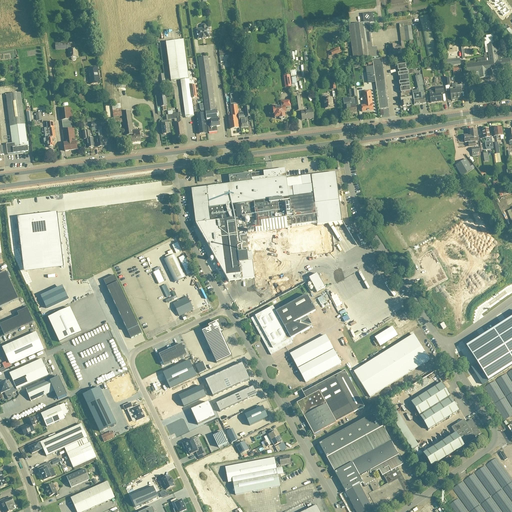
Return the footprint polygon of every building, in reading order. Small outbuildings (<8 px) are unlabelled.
[(509,12),(498,0),(493,0),(491,2),(493,4),(492,5),(502,17),(509,12)] [(373,59),(373,54),(369,24),(374,23),(373,16),(372,13),(363,14),(364,24),(349,26),(354,61),(373,59)] [(411,27),(410,27),(410,23),(399,25),(399,29),(403,28),(405,42),(409,42),(409,46),(413,45),(413,41),(412,41),(411,27)] [(208,28),(207,29),(206,29),(206,27),(206,26),(205,26),(204,25),(203,25),(202,26),(201,27),(201,28),(201,29),(196,30),(197,40),(202,39),(202,40),(205,39),(210,38),(208,28)] [(511,36),(511,32),(509,29),(503,33),(508,40),(511,36)] [(484,54),(484,58),(477,59),(477,64),(473,65),(473,64),(473,65),(466,66),(466,65),(465,65),(466,74),(467,74),(474,73),(475,78),(474,78),(474,79),(479,78),(479,79),(487,78),(487,77),(492,77),(491,77),(491,72),(491,71),(498,70),(502,70),(502,69),(510,69),(509,60),(501,61),(501,59),(503,58),(502,51),(496,52),(495,45),(494,45),(493,36),(486,37),(486,39),(483,39),(485,54),(484,54)] [(194,117),(189,80),(183,41),(180,41),(166,43),(171,82),(180,81),(185,118),(194,117)] [(77,49),(74,49),(73,42),(55,44),(55,50),(67,50),(68,58),(70,58),(71,59),(71,60),(72,61),(73,61),(74,61),(75,60),(75,59),(75,58),(78,57),(77,49)] [(398,46),(396,47),(396,45),(388,46),(390,56),(398,55),(397,52),(404,51),(403,43),(398,44),(398,46)] [(339,48),(329,52),(331,56),(341,52),(339,48)] [(208,58),(198,59),(209,133),(217,132),(217,127),(220,127),(219,120),(218,120),(217,112),(215,112),(208,58)] [(375,82),(375,84),(379,110),(388,109),(382,59),(372,60),(373,66),(374,75),(375,82)] [(460,65),(460,62),(459,59),(442,61),(443,67),(460,65)] [(407,106),(411,106),(410,101),(411,101),(411,97),(410,97),(407,71),(406,71),(405,64),(397,65),(401,98),(400,98),(401,103),(402,103),(402,107),(407,106)] [(373,66),(366,67),(368,83),(375,82),(374,75),(373,66)] [(90,85),(99,84),(97,68),(88,69),(90,85)] [(417,92),(414,92),(414,95),(413,95),(414,105),(425,104),(423,91),(423,86),(418,87),(418,90),(417,90),(417,92)] [(435,90),(429,91),(430,95),(429,95),(430,104),(442,102),(441,94),(444,94),(443,87),(435,88),(435,90)] [(362,93),(363,98),(364,106),(361,106),(362,112),(373,111),(372,105),(370,92),(362,93)] [(28,143),(27,143),(21,94),(6,95),(12,145),(6,145),(7,155),(28,153),(27,148),(28,147),(28,143)] [(300,98),(294,99),(295,112),(302,111),(300,98)] [(324,103),(325,109),(333,108),(332,102),(332,98),(323,99),(324,103)] [(346,109),(347,115),(356,113),(355,106),(354,100),(350,100),(349,99),(349,102),(344,102),(345,109),(346,109)] [(290,107),(290,101),(281,102),(281,107),(277,107),(277,109),(273,109),(273,110),(271,110),(271,114),(273,114),(273,115),(274,115),(274,119),(279,118),(279,120),(280,120),(281,120),(283,120),(284,119),(285,119),(284,114),(286,114),(285,108),(286,108),(287,109),(290,109),(290,108),(290,107)] [(232,118),(229,118),(230,130),(238,129),(237,117),(238,117),(237,106),(231,107),(232,118)] [(122,117),(122,113),(121,113),(121,108),(112,109),(113,118),(122,117)] [(301,112),(302,121),(313,119),(312,108),(308,109),(308,111),(301,112)] [(70,109),(58,110),(59,121),(72,120),(70,109)] [(122,113),(122,117),(123,123),(125,136),(131,136),(132,143),(141,142),(140,136),(139,131),(133,131),(130,112),(122,113)] [(247,118),(244,119),(244,117),(243,118),(243,113),(242,113),(241,112),(240,113),(239,114),(238,114),(239,122),(240,122),(241,128),(248,127),(247,118)] [(173,115),(168,116),(169,120),(177,119),(177,123),(173,123),(176,138),(184,137),(182,122),(181,122),(180,118),(179,114),(173,115)] [(204,114),(196,115),(198,125),(199,135),(207,134),(205,124),(204,114)] [(169,120),(168,116),(164,117),(165,121),(164,121),(164,125),(161,126),(163,135),(170,134),(168,120),(169,120)] [(108,127),(107,121),(100,122),(101,128),(102,137),(103,147),(108,146),(106,130),(104,130),(103,127),(108,127)] [(45,140),(44,140),(44,144),(47,144),(48,148),(49,148),(49,149),(51,149),(52,148),(53,148),(53,147),(54,147),(55,147),(54,141),(55,141),(54,139),(55,138),(53,123),(49,124),(51,134),(48,135),(45,136),(45,140)] [(496,140),(500,139),(499,136),(502,136),(501,128),(492,129),(493,137),(495,137),(496,140)] [(491,137),(489,137),(488,129),(482,130),(482,134),(481,135),(482,139),(486,139),(486,142),(485,143),(486,148),(492,147),(491,137)] [(73,130),(62,131),(65,152),(77,150),(75,137),(74,137),(73,130)] [(475,142),(478,141),(477,131),(468,132),(469,136),(471,136),(473,136),(473,139),(474,138),(475,142)] [(83,141),(86,140),(87,144),(88,149),(90,149),(92,149),(92,148),(94,148),(92,139),(90,139),(89,132),(82,133),(83,141)] [(475,147),(475,142),(474,138),(473,139),(473,136),(471,136),(469,136),(464,136),(464,143),(472,142),(472,144),(468,144),(468,147),(475,147)] [(477,156),(477,153),(480,153),(480,148),(471,149),(472,157),(477,156)] [(472,170),(465,160),(455,166),(461,177),(472,170)] [(195,190),(191,190),(195,225),(212,254),(228,283),(255,280),(249,234),(236,236),(235,229),(245,227),(244,225),(242,225),(241,219),(247,218),(256,286),(270,285),(271,292),(276,292),(275,284),(309,280),(309,279),(317,274),(325,288),(329,288),(330,293),(341,292),(337,259),(333,260),(329,231),(325,225),(342,223),(336,179),(336,173),(302,178),(297,178),(286,180),(286,178),(285,170),(229,177),(230,185),(195,190)] [(128,204),(98,208),(101,238),(116,236),(115,221),(130,219),(128,205),(147,202),(151,232),(166,230),(163,200),(147,202),(128,204)] [(81,210),(69,211),(76,271),(88,269),(81,210)] [(19,218),(17,218),(23,268),(63,263),(57,213),(56,214),(56,215),(47,216),(47,215),(27,217),(27,219),(19,220),(19,218)] [(333,226),(331,227),(338,239),(340,237),(333,226)] [(163,260),(174,283),(185,278),(174,255),(163,260)] [(0,291),(12,286),(6,272),(0,274),(0,291)] [(309,280),(316,293),(325,288),(317,274),(309,279),(309,280)] [(110,286),(106,288),(109,293),(120,288),(117,283),(113,285),(110,286)] [(12,286),(0,291),(0,308),(18,300),(12,286)] [(120,288),(109,293),(112,299),(122,294),(120,288)] [(122,294),(112,299),(114,304),(125,299),(122,294)] [(264,324),(256,329),(271,356),(292,344),(290,340),(309,329),(293,324),(298,321),(310,325),(311,325),(307,316),(315,312),(306,296),(275,313),(261,320),(264,324)] [(324,297),(318,300),(322,307),(327,304),(324,297)] [(173,304),(179,317),(193,311),(187,298),(173,304)] [(125,299),(114,304),(117,310),(128,305),(125,299)] [(128,305),(117,310),(119,315),(130,310),(128,305)] [(251,319),(256,329),(264,324),(261,320),(275,313),(272,307),(251,319)] [(0,325),(0,327),(4,336),(33,323),(27,309),(17,313),(19,317),(0,325)] [(81,333),(70,309),(48,319),(59,343),(81,333)] [(130,310),(119,315),(122,321),(133,316),(130,310)] [(133,316),(122,321),(124,326),(135,321),(133,316)] [(511,317),(466,347),(488,382),(511,366),(511,317)] [(380,327),(383,331),(395,323),(392,318),(380,327)] [(135,321),(124,326),(127,332),(130,330),(134,328),(138,327),(135,321)] [(221,329),(218,323),(209,327),(210,328),(202,332),(216,364),(232,357),(219,330),(221,329),(221,330),(221,329)] [(374,338),(376,341),(380,347),(397,336),(392,328),(374,338)] [(43,350),(36,333),(2,348),(10,365),(43,350)] [(370,398),(429,361),(413,335),(353,373),(370,398)] [(290,355),(301,376),(305,383),(340,364),(325,336),(290,355)] [(108,339),(113,350),(118,348),(113,337),(108,339)] [(159,355),(164,366),(186,356),(181,345),(159,355)] [(68,348),(64,350),(70,363),(75,361),(68,348)] [(16,390),(48,376),(41,360),(9,374),(15,388),(16,390)] [(189,361),(163,374),(170,389),(196,377),(189,361)] [(242,364),(205,381),(212,397),(249,380),(242,364)] [(314,435),(364,407),(344,371),(303,394),(305,399),(296,404),(301,413),(301,416),(304,417),(311,430),(309,432),(310,435),(313,433),(314,435)] [(31,402),(54,391),(58,400),(67,396),(59,378),(50,382),(26,392),(31,402)] [(0,393),(1,395),(4,393),(6,397),(17,392),(16,390),(15,388),(10,390),(6,382),(6,381),(0,383),(0,393)] [(458,411),(450,398),(441,384),(411,403),(428,430),(458,411)] [(178,397),(184,408),(206,397),(201,387),(178,397)] [(253,387),(216,404),(220,413),(257,396),(253,387)] [(99,388),(82,396),(99,432),(116,425),(99,388)] [(130,403),(123,407),(125,411),(127,410),(131,419),(134,418),(136,422),(145,418),(139,406),(132,409),(132,408),(132,407),(130,403)] [(198,426),(215,418),(208,403),(191,411),(198,426)] [(65,419),(59,406),(50,410),(41,415),(41,416),(46,428),(65,419)] [(262,407),(244,416),(249,427),(267,418),(262,407)] [(409,490),(397,469),(404,465),(383,427),(375,413),(319,444),(326,458),(334,473),(345,493),(356,511),(378,511),(380,506),(409,490)] [(28,425),(21,429),(24,436),(34,431),(32,427),(35,426),(32,418),(26,421),(27,423),(28,425)] [(456,435),(418,458),(426,471),(464,447),(463,446),(475,439),(475,438),(480,435),(471,421),(466,424),(464,421),(451,428),(456,435)] [(398,425),(411,449),(417,445),(405,422),(398,425)] [(87,439),(81,425),(40,443),(43,449),(46,457),(64,449),(73,468),(96,458),(87,439)] [(264,445),(280,437),(278,434),(276,435),(274,432),(273,430),(269,432),(270,434),(268,436),(270,439),(263,442),(264,445)] [(218,448),(227,444),(222,433),(213,437),(218,448)] [(280,437),(264,445),(265,447),(272,444),(274,447),(280,443),(279,440),(281,439),(280,437)] [(196,450),(192,441),(192,440),(185,444),(185,443),(184,444),(186,448),(188,451),(189,455),(190,456),(190,455),(196,453),(198,457),(205,454),(201,447),(196,450)] [(43,449),(40,443),(29,448),(32,454),(43,449)] [(236,447),(240,455),(248,450),(244,443),(236,447)] [(274,460),(275,464),(280,463),(280,466),(290,464),(289,456),(279,458),(279,459),(274,460)] [(275,464),(274,460),(274,459),(225,468),(228,483),(232,482),(235,496),(279,487),(275,464)] [(197,468),(191,470),(195,480),(201,477),(214,471),(210,462),(197,468)] [(44,469),(39,471),(43,481),(51,478),(47,471),(51,469),(49,463),(42,466),(44,469)] [(89,480),(85,470),(66,478),(71,488),(89,480)] [(166,491),(174,487),(172,484),(173,483),(171,479),(170,479),(169,476),(161,480),(166,491)] [(205,486),(199,489),(204,499),(210,496),(223,490),(219,480),(205,486)] [(107,482),(70,499),(76,511),(84,511),(114,499),(107,482)] [(55,491),(52,485),(45,488),(46,491),(47,494),(48,494),(49,497),(54,495),(55,497),(59,495),(58,493),(56,494),(55,491)] [(152,487),(130,497),(135,508),(157,498),(152,487)] [(13,501),(11,498),(4,501),(4,500),(0,501),(0,502),(4,511),(9,511),(12,511),(11,507),(15,505),(14,506),(12,502),(13,501)] [(170,502),(174,510),(176,508),(178,511),(183,511),(186,511),(184,507),(183,504),(181,501),(177,503),(176,499),(170,502)] [(214,505),(208,507),(210,511),(223,511),(231,508),(227,499),(214,505)]
